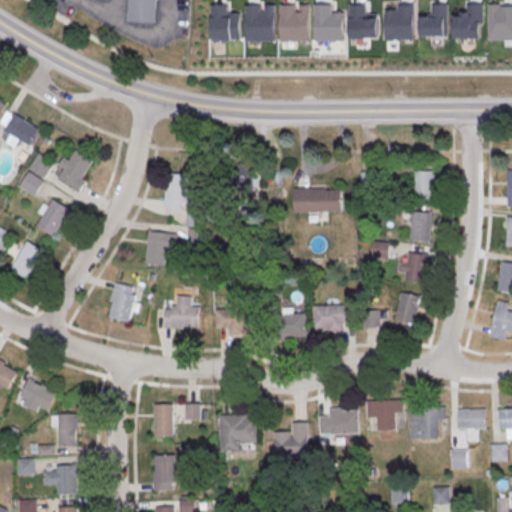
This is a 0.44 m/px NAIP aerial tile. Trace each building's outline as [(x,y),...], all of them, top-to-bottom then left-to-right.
[(128,0),(127,21),(155,23),(157,0),(128,0)] [(14,114),(5,131),(29,145),(39,129),(14,114)] [(76,149),(57,179),(78,192),(86,180),(83,178),(94,160),(76,149)] [(41,154),(55,162),(45,179),(31,171),(41,154)] [(254,163),(234,163),(234,190),(254,190),(254,163)] [(415,170),(434,170),(435,199),(416,199),(415,170)] [(30,172),(44,180),(35,197),(21,189),(30,172)] [(169,174),(189,176),(187,203),(183,203),(182,210),(163,208),(165,188),(168,189),(169,174)] [(294,188),(294,211),(343,211),(343,188),(294,188)] [(36,226),(53,199),(70,209),(53,236),(36,226)] [(188,210),(205,211),(203,227),(186,225),(188,210)] [(412,211),(431,213),(429,242),(410,240),(412,211)] [(4,229),(0,226),(0,254),(9,241),(0,235),(4,229)] [(188,228),(205,230),(204,245),(187,244),(188,228)] [(149,231),(177,234),(175,250),(165,249),(164,265),(146,263),(149,231)] [(372,255),(388,257),(390,242),(374,240),(372,255)] [(11,268),(27,241),(44,252),(27,278),(11,268)] [(409,253),(428,256),(423,285),(404,282),(409,253)] [(503,262),(511,263),(511,293),(498,291),(503,262)] [(115,283),(110,301),(113,302),(109,317),(128,322),(136,295),(132,294),(133,287),(115,283)] [(402,291),(421,296),(413,324),(395,320),(402,291)] [(171,305),(176,306),(176,296),(192,297),(192,307),(199,307),(198,327),(182,326),(182,329),(163,328),(165,310),(171,310),(171,305)] [(510,330),(511,330),(511,310),(508,310),(510,302),(498,300),(490,335),(508,339),(510,330)] [(312,306),(355,304),(355,323),(343,323),(343,331),(329,331),(329,329),(313,329),(312,306)] [(258,309),(216,310),(216,329),(229,329),(229,336),(243,336),(243,333),(259,332),(258,309)] [(277,315),(278,342),(291,342),(291,338),(306,337),(305,314),(277,315)] [(0,359),(0,385),(7,390),(17,372),(4,365),(5,363),(0,359)] [(18,401),(46,414),(57,391),(29,378),(18,401)] [(366,401),(403,400),(403,412),(396,412),(396,430),(377,431),(376,417),(367,417),(366,401)] [(201,419),(201,403),(187,403),(187,419),(201,419)] [(153,405),(172,405),(173,437),(154,437),(153,405)] [(408,408),(445,407),(445,419),(437,419),(438,437),(419,438),(418,424),(408,424),(408,408)] [(500,409),(511,408),(511,428),(500,428),(500,409)] [(319,417),(320,434),(329,433),(329,435),(359,433),(358,410),(343,411),(343,409),(329,409),(329,417),(319,417)] [(458,409),(485,409),(486,428),(458,429),(458,409)] [(58,414),(77,414),(77,446),(58,446),(58,414)] [(219,416),(221,453),(241,452),(241,444),(257,443),(257,417),(247,418),(247,415),(219,416)] [(292,424),(307,423),(308,457),(275,458),(274,432),(290,431),(290,437),(293,437),(292,424)] [(491,445),(506,445),(506,461),(491,461),(491,445)] [(451,451),(466,451),(466,467),(451,467),(451,451)] [(156,456),(175,455),(175,488),(156,488),(156,456)] [(18,458),(35,458),(35,475),(19,475),(18,458)] [(58,463),(77,463),(77,495),(58,495),(58,463)] [(392,486),(407,486),(407,502),(392,502),(392,486)] [(432,488),(448,488),(448,504),(433,504),(432,488)] [(498,511),(511,511),(510,511),(510,496),(498,496),(498,511)] [(19,511),(19,501),(36,501),(36,511),(19,511)] [(8,511),(10,509),(0,503),(0,511),(8,511)]
